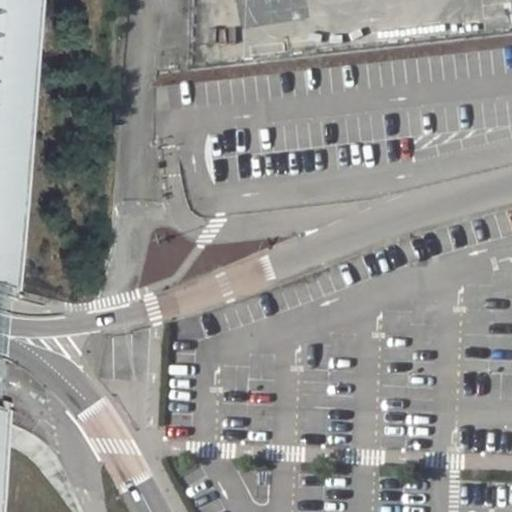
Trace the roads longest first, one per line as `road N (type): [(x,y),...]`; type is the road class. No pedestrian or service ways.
road 1 (tertiary): [(511,185),(148,311),(0,328)]
road 2 (tertiary): [(143,511),(79,410),(0,343)]
